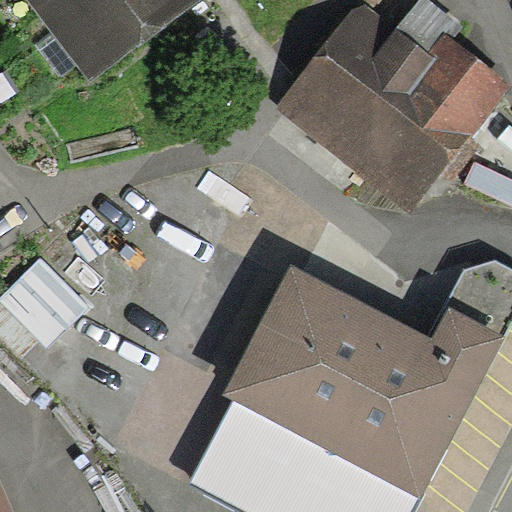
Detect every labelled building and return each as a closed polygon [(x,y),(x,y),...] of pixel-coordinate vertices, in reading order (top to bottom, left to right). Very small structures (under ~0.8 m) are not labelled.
[(62,0),(116,75),(221,0),(62,0)] [(361,13),(295,103),(430,202),(511,91),(436,36),(421,57),(361,13)] [(0,123),(0,161),(18,148),(0,123)] [(0,334),(27,364),(87,308),(44,261),(0,300),(0,334)] [(432,347),(305,281),(194,490),(236,511),(414,511),(511,327),(511,305),(467,282),(432,347)]
